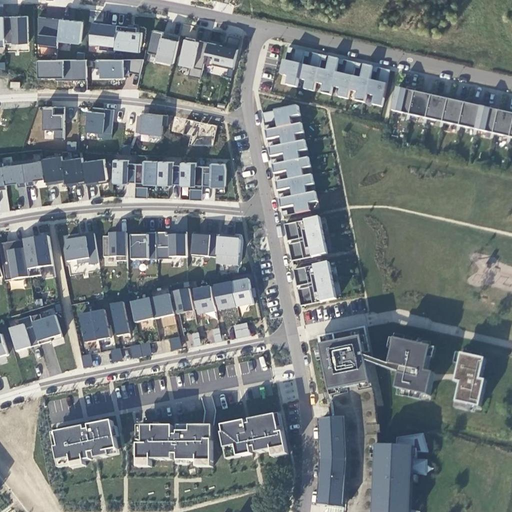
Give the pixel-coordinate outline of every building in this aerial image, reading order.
[(28,15),(4,16),(5,43),(29,42),(28,15)] [(46,17),(39,16),(39,45),(58,48),(58,40),(61,18),(53,17),(52,19),(46,19),(46,17)] [(83,21),(61,18),(58,40),(81,42),(83,21)] [(137,27),(118,25),(115,49),(140,51),(143,32),(136,31),(137,27)] [(164,32),(153,29),(148,52),(158,54),(157,59),(174,63),(180,35),(169,33),(168,38),(163,37),(164,32)] [(196,39),(186,37),(180,64),(191,66),(189,75),(201,78),(207,53),(209,42),(200,40),(199,42),(195,41),(196,39)] [(238,49),(209,42),(207,53),(215,55),(213,64),(229,68),(234,69),(238,49)] [(305,51),(296,49),(294,62),(286,60),(282,74),(290,76),(288,85),(297,87),(305,51)] [(323,55),(314,53),(311,66),(303,64),(299,78),(307,80),(305,89),(314,90),(323,55)] [(340,59),(331,56),(328,70),(320,68),(316,82),(324,84),(322,93),(331,94),(333,86),(337,72),(340,59)] [(37,78),(87,80),(87,61),(37,59),(37,78)] [(144,59),(96,59),(96,68),(101,68),(101,76),(130,76),(130,72),(140,74),(144,59)] [(356,62),(347,60),(344,74),(337,72),(333,86),(341,88),(339,96),(348,98),(356,62)] [(374,66),(365,64),(362,78),(354,76),(350,90),(358,92),(356,101),(365,102),(367,94),(371,80),(374,66)] [(390,70),(381,68),(378,82),(371,80),(367,94),(375,96),(373,104),(382,106),(390,70)] [(398,88),(393,110),(408,114),(410,114),(424,117),(427,118),(441,121),(443,122),(457,125),(460,125),(474,129),(477,129),(491,133),(494,133),(508,136),(510,137),(511,137),(511,110),(507,109),(507,112),(499,110),(500,108),(491,106),(490,108),(482,107),(483,104),(474,102),(473,104),(465,103),(466,100),(457,98),(456,101),(449,99),(449,96),(440,94),(440,97),(432,95),(433,92),(424,90),(423,93),(415,91),(416,89),(407,87),(406,89),(398,88)] [(298,106),(262,113),(264,122),(277,119),(279,128),(293,124),(292,117),(300,116),(298,106)] [(43,107),(42,139),(65,139),(65,107),(43,107)] [(114,109),(93,107),(93,111),(89,110),(86,131),(99,132),(111,133),(114,109)] [(168,115),(144,112),(144,115),(141,115),(140,122),(138,121),(137,132),(150,133),(150,136),(161,137),(163,124),(167,125),(168,115)] [(185,119),(182,134),(190,136),(189,143),(212,148),(217,125),(185,119)] [(302,123),(293,124),(279,128),(266,130),(267,139),(281,137),(282,145),(297,142),(295,134),(304,133),(302,123)] [(282,145),(269,148),(271,156),(284,154),(286,162),(300,159),(299,152),(307,150),(305,140),(297,142),(282,145)] [(62,155),(42,158),(46,184),(66,181),(62,155)] [(286,162),(272,165),(274,174),(288,171),(289,179),(304,176),(302,168),(311,167),(309,157),(300,159),(286,162)] [(129,159),(114,159),(113,181),(135,182),(136,163),(129,163),(129,159)] [(12,164),(3,165),(6,184),(17,182),(18,187),(26,186),(22,160),(12,161),(12,164)] [(144,163),(136,163),(135,182),(158,183),(159,161),(144,160),(144,163)] [(174,161),(159,161),(158,183),(173,184),(174,165),(174,161)] [(181,165),(174,165),(173,184),(180,184),(181,165)] [(289,179),(276,182),(278,191),(291,188),(293,196),(307,193),(306,186),(314,184),(312,175),(304,176),(289,179)] [(293,196),(279,199),(281,208),(295,205),(296,214),(311,211),(309,203),(318,201),(315,192),(307,193),(293,196)] [(321,217),(284,225),(288,241),(300,239),(301,242),(288,244),(292,261),(328,254),(321,217)] [(141,235),(131,235),(132,259),(157,259),(157,232),(141,232),(141,235)] [(79,235),(66,237),(68,248),(65,248),(67,261),(77,260),(77,263),(88,262),(89,264),(98,262),(94,233),(85,234),(85,237),(79,238),(79,235)] [(110,236),(103,236),(103,256),(116,256),(116,260),(127,260),(127,233),(110,233),(110,236)] [(203,235),(194,234),(192,256),(203,258),(203,256),(216,257),(218,234),(203,233),(203,235)] [(8,253),(1,254),(5,279),(30,275),(24,239),(7,242),(8,253)] [(7,242),(0,243),(0,247),(1,254),(8,253),(7,242)] [(330,262),(293,270),(297,286),(309,284),(309,287),(308,287),(297,290),(301,306),(337,299),(330,262)] [(192,288),(196,314),(254,304),(249,277),(192,288)] [(129,299),(133,321),(192,312),(189,290),(129,299)] [(125,301),(111,302),(113,334),(128,333),(125,301)] [(77,313),(83,342),(110,336),(104,308),(77,313)] [(19,326),(10,328),(17,351),(39,344),(31,315),(17,320),(19,326)] [(163,327),(176,324),(174,315),(161,317),(163,327)] [(248,323),(233,324),(235,338),(249,336),(248,323)] [(336,390),(372,382),(368,361),(367,356),(366,353),(372,352),(366,327),(319,336),(330,391),(336,390)] [(219,328),(210,330),(212,343),(222,341),(219,328)] [(198,332),(187,334),(190,347),(201,344),(198,332)] [(168,339),(171,351),(182,348),(179,336),(168,339)] [(427,371),(433,347),(396,338),(391,364),(402,367),(401,373),(397,388),(430,396),(435,373),(427,371)] [(120,346),(120,358),(150,356),(150,344),(120,346)] [(121,349),(111,348),(111,361),(121,361),(121,349)] [(482,379),(487,359),(462,353),(456,382),(461,383),(457,402),(482,407),(487,380),(482,379)] [(90,354),(81,356),(84,367),(92,365),(90,354)] [(401,373),(402,367),(391,364),(367,356),(368,361),(401,373)] [(374,511),(377,443),(376,405),(372,382),(336,390),(338,401),(333,402),(335,417),(348,418),(348,461),(346,504),(347,508),(374,511)] [(250,420),(251,426),(247,427),(246,421),(222,426),(224,435),(222,436),(228,462),(253,457),(252,451),(256,451),(258,457),(273,454),(274,461),(290,458),(285,435),(281,435),(277,415),(250,420)] [(346,504),(348,461),(348,418),(335,417),(321,419),(321,458),(319,500),(346,504)] [(87,429),(85,426),(52,433),(60,471),(74,468),(75,472),(88,470),(87,464),(93,463),(92,457),(96,456),(98,462),(113,459),(113,458),(121,457),(118,440),(121,439),(119,429),(118,428),(116,428),(114,420),(89,426),(91,430),(87,430),(87,429)] [(174,435),(174,425),(137,426),(137,443),(142,443),(142,447),(137,447),(137,471),(152,471),(152,463),(173,463),(173,458),(177,458),(178,467),(190,467),(190,465),(197,465),(197,471),(213,471),(213,444),(214,444),(214,426),(177,426),(177,435),(174,435)] [(377,443),(374,511),(382,511),(419,511),(420,511),(412,510),(413,474),(427,474),(427,459),(415,459),(415,451),(426,452),(426,436),(397,435),(397,444),(377,443)]
